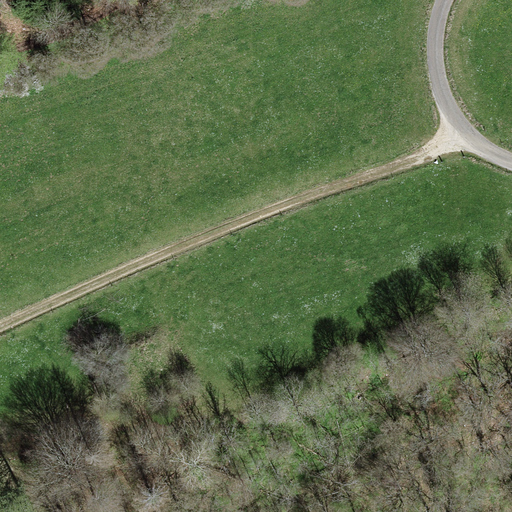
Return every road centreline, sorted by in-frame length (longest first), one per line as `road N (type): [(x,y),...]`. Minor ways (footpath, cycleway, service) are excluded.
road 1 (track): [(465,127),(374,175),(0,315)]
road 2 (unclassified): [(511,151),(465,127),(439,87),(428,52),(436,0)]
